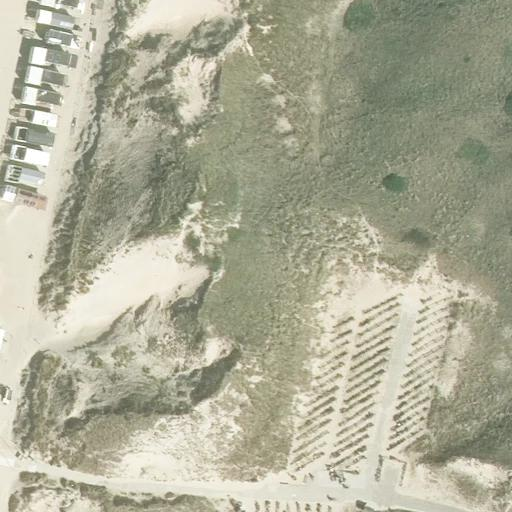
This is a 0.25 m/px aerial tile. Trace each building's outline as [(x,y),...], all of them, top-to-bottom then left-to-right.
[(29,0),(28,4),(27,10),(65,17),(68,2),(59,0),(29,0)] [(25,21),(24,27),(61,34),(65,19),(27,11),(25,21)] [(22,41),(21,47),(59,54),(63,39),(25,31),(22,41)] [(19,60),(17,67),(55,74),(59,59),(21,51),(19,60)] [(14,81),(13,87),(51,94),(55,79),(17,71),(14,81)] [(9,99),(8,105),(46,112),(50,97),(12,89),(9,99)] [(5,119),(4,125),(42,132),(45,117),(8,109),(5,119)] [(2,139),(1,145),(38,152),(42,137),(4,129),(2,139)] [(0,152),(0,166),(35,173),(38,158),(1,150),(0,152)] [(0,188),(28,194),(32,179),(0,172),(0,188)]
